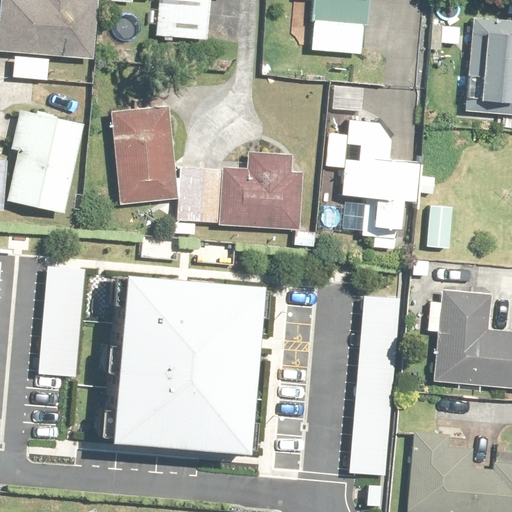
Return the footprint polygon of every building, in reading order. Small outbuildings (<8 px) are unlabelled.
[(0,0),(0,49),(7,51),(5,74),(40,77),(42,52),(89,56),(93,0),(0,0)] [(148,0),(146,35),(198,38),(199,0),(148,0)] [(303,0),(301,51),(362,55),(365,0),(303,0)] [(511,21),(464,18),(457,114),(511,117),(511,21)] [(360,87),(330,84),(328,107),(358,110),(360,87)] [(156,102),(102,108),(112,205),(167,199),(156,102)] [(74,121),(12,108),(4,149),(10,150),(7,163),(0,161),(0,199),(54,212),(74,121)] [(338,133),(320,132),(317,167),(337,169),(335,194),(357,196),(353,237),(369,238),(369,248),(391,250),(395,201),(411,203),(415,162),(382,160),(385,122),(340,118),(338,133)] [(237,169),(173,165),(169,233),(191,234),(192,222),(292,229),(296,173),(281,172),(282,154),(238,151),(237,169)] [(177,236),(135,233),(133,259),(175,262),(177,236)] [(229,244),(191,241),(190,263),(228,265),(229,244)] [(78,271),(37,266),(26,374),(67,378),(78,271)] [(241,285),(102,271),(85,436),(225,450),(241,285)] [(433,301),(423,300),(420,331),(429,332),(425,382),(511,390),(511,330),(481,328),(484,295),(434,290),(433,301)] [(399,299),(354,294),(335,475),(380,479),(399,299)] [(443,436),(405,433),(400,510),(422,511),(511,511),(511,467),(468,465),(469,451),(442,449),(443,436)]
